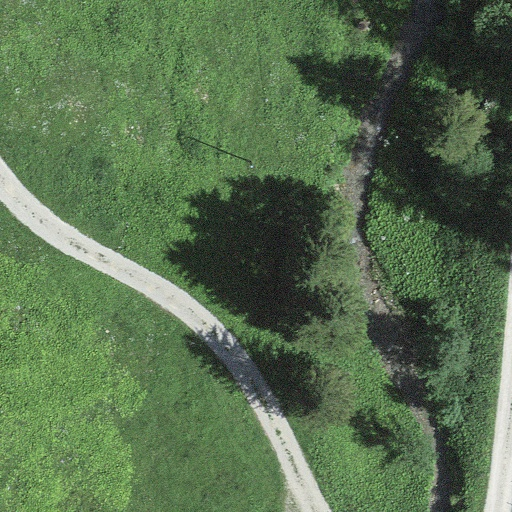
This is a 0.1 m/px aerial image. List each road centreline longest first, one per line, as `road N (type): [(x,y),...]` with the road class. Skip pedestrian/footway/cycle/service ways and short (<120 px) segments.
road 1 (track): [(0,186),(59,243),(170,301),(232,353),(288,448),(309,511)]
road 2 (track): [(511,339),(489,511)]
